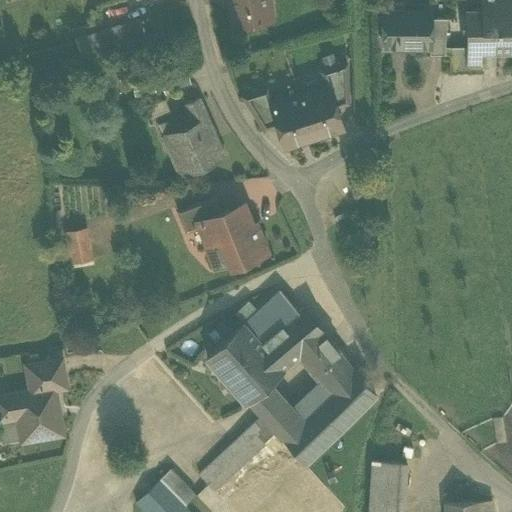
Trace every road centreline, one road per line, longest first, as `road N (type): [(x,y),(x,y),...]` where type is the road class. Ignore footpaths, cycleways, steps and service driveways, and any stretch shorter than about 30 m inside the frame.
road 1 (unclassified): [(511,490),(380,371),(294,185)]
road 2 (residential): [(294,185),(394,126),(511,87)]
road 3 (residential): [(197,0),(228,108),(294,185)]
